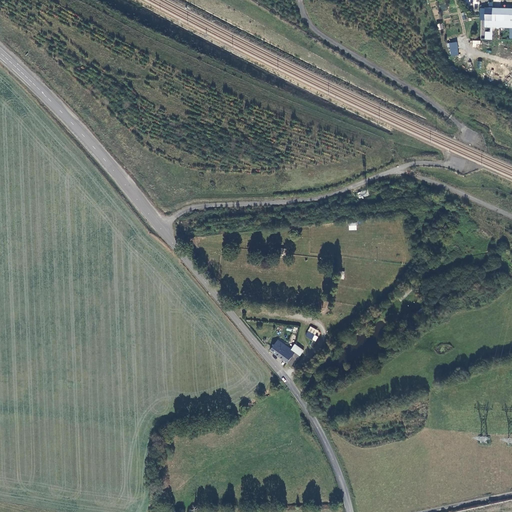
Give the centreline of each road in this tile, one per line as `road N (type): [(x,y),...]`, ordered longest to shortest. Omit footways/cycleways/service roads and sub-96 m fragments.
road 1 (tertiary): [(0,53),(130,187),(289,382),(330,453),(348,511)]
road 2 (track): [(465,162),(292,98),(85,0)]
road 3 (track): [(471,141),(233,0)]
